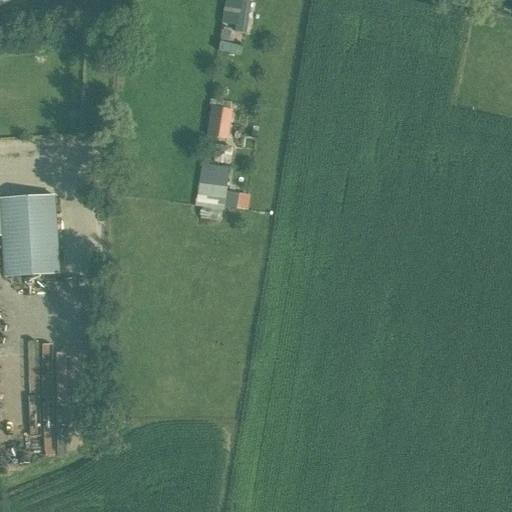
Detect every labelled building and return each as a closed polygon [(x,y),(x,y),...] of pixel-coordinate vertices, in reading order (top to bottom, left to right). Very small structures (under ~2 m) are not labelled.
[(226,0),(223,21),(236,24),(234,32),(245,34),(251,0),(226,0)] [(242,47),(220,42),(218,51),(240,56),(242,47)] [(206,136),(207,136),(227,140),(232,110),(231,110),(232,103),(211,100),(210,107),(211,107),(206,136)] [(220,222),(222,211),(229,168),(201,164),(196,206),(202,207),(200,219),(220,222)] [(237,210),(237,209),(247,210),(250,197),(228,193),(225,207),(237,210)] [(5,276),(58,273),(54,197),(0,200),(3,242),(5,276)] [(0,335),(0,354),(16,354),(16,335),(0,335)] [(30,404),(9,412),(13,423),(34,415),(30,404)]
